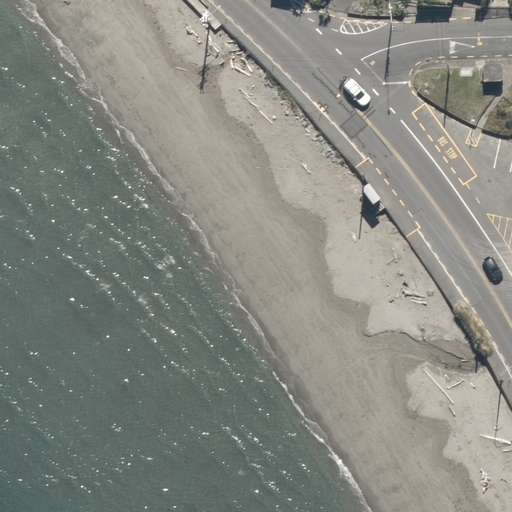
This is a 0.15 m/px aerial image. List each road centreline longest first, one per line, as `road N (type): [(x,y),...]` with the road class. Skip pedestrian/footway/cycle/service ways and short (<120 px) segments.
road 1 (secondary): [(327,76),(409,168),(511,325)]
road 2 (residential): [(327,76),(393,44),(511,36)]
